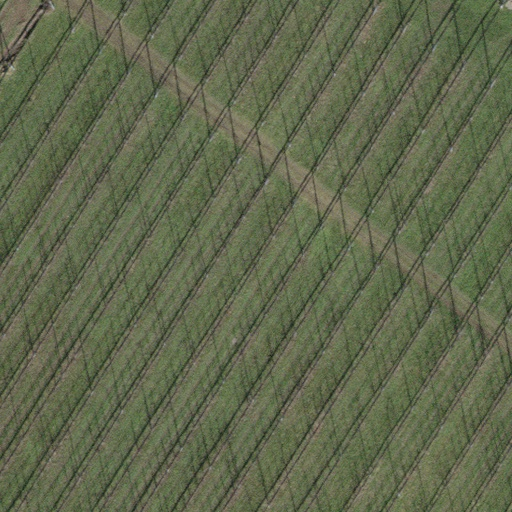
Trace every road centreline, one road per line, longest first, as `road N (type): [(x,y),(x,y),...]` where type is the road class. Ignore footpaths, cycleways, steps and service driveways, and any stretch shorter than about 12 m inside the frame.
road 1 (track): [(377,239),(80,0)]
road 2 (track): [(377,239),(511,345)]
